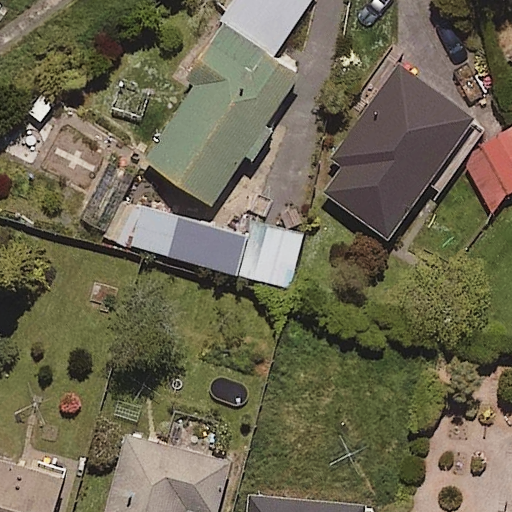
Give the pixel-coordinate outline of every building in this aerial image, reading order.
[(307,0),(233,0),(183,79),(192,85),(144,160),(210,202),(242,152),(250,157),(270,125),(263,121),(295,72),(271,57),(307,0)] [(427,179),(433,184),(446,165),(440,161),(471,117),(396,63),(326,159),(336,167),(320,189),(385,236),(427,179)] [(511,190),(511,134),(506,126),(459,160),(491,206),(511,190)] [(236,273),(247,235),(120,198),(109,236),(236,273)] [(247,235),(236,273),(285,287),(301,234),(252,220),(247,235)] [(213,511),(228,458),(126,431),(104,511),(183,511),(185,506),(206,511),(213,511)] [(49,511),(59,471),(0,458),(0,511),(49,511)] [(362,511),(363,504),(250,495),(248,511),(362,511)]
